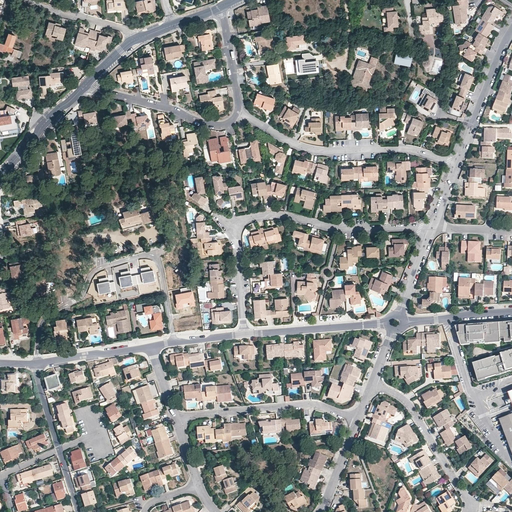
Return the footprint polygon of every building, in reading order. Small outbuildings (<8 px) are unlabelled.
[(109,8),(114,8),(114,9),(117,9),(117,10),(125,10),(124,0),(106,0),(107,3),(109,3),(109,8)] [(153,2),(152,0),(143,0),(135,2),(137,13),(148,10),(150,9),(151,12),(153,11),(151,2),(153,2)] [(462,24),(465,20),(465,15),(466,15),(466,9),(468,9),(467,4),(457,5),(452,6),(455,25),(462,24)] [(249,26),(262,24),(262,22),(269,21),(267,5),(257,7),(257,9),(251,11),(251,12),(247,12),(249,26)] [(397,17),(397,11),(393,12),(393,7),(386,8),(387,13),(388,27),(391,27),(391,30),(394,29),(394,27),(398,26),(398,20),(397,17)] [(489,8),(488,8),(481,19),(489,24),(491,20),(492,20),(493,18),(496,14),(498,15),(501,11),(494,7),(493,7),(492,7),(489,8)] [(436,9),(426,9),(427,17),(426,17),(426,20),(423,21),(423,25),(419,25),(420,35),(424,34),(424,30),(429,30),(429,23),(434,23),(434,25),(439,24),(439,22),(443,22),(443,12),(436,12),(436,9)] [(489,30),(491,30),(493,27),(489,24),(481,19),(474,31),(477,33),(485,37),(489,30)] [(49,22),(46,33),(63,38),(66,29),(60,27),(55,26),(55,24),(49,22)] [(88,34),(88,36),(83,35),(83,33),(84,30),(79,29),(75,43),(80,45),(79,47),(85,49),(86,46),(90,47),(94,31),(89,30),(88,34)] [(199,41),(200,41),(202,50),(212,49),(211,41),(209,34),(211,34),(210,29),(202,30),(202,32),(203,35),(199,36),(198,36),(199,41)] [(102,37),(102,39),(98,38),(99,36),(100,33),(94,31),(90,47),(95,49),(95,50),(102,51),(104,49),(105,43),(109,44),(111,37),(107,36),(107,38),(102,37)] [(3,42),(2,45),(0,44),(0,51),(0,52),(1,52),(2,49),(6,51),(6,50),(13,52),(12,55),(19,58),(21,53),(8,48),(9,45),(12,46),(16,35),(9,33),(5,43),(3,42)] [(63,40),(63,38),(46,33),(44,38),(56,42),(57,39),(63,40)] [(476,47),(481,51),(484,48),(483,46),(483,44),(486,38),(485,37),(477,33),(474,40),(472,45),(476,47)] [(254,42),(256,42),(258,50),(260,49),(260,55),(269,53),(269,52),(273,51),(272,47),(270,47),(269,39),(272,39),(271,34),(253,37),(254,42)] [(305,35),(285,37),(286,50),(302,49),(302,44),(306,43),(305,35)] [(463,52),(463,53),(464,53),(462,56),(470,61),(473,56),(468,52),(469,50),(467,48),(470,44),(465,40),(462,45),(458,46),(459,52),(463,51),(463,52)] [(173,59),(173,57),(181,56),(181,53),(180,46),(180,45),(164,48),(164,51),(166,57),(166,60),(173,59)] [(303,60),(297,61),(298,74),(318,73),(318,65),(320,65),(319,60),(316,60),(315,54),(310,54),(302,55),(303,60)] [(414,58),(397,54),(395,66),(411,70),(414,58)] [(142,69),(147,68),(148,71),(148,72),(154,71),(152,57),(140,59),(142,69)] [(372,57),(369,64),(375,66),(378,59),(376,58),(372,57)] [(205,75),(204,76),(203,70),(204,70),(209,69),(208,65),(215,64),(214,59),(202,61),(203,66),(200,67),(199,62),(193,63),(197,84),(207,82),(205,75)] [(356,68),(359,69),(353,86),(365,91),(372,73),(373,74),(375,66),(369,64),(370,62),(367,61),(366,63),(359,60),(356,68)] [(268,74),(270,74),(271,84),(281,82),(277,64),(266,65),(268,74)] [(359,69),(356,68),(350,85),(353,86),(359,69)] [(122,82),(126,81),(133,80),(131,70),(120,72),(120,74),(117,75),(118,81),(122,80),(122,82)] [(39,76),(40,86),(46,86),(51,85),(51,88),(65,87),(63,72),(60,73),(49,74),(49,75),(39,76)] [(464,74),(462,79),(459,87),(461,88),(459,92),(466,95),(472,77),(464,74)] [(503,83),(504,83),(503,87),(502,87),(498,97),(509,101),(511,95),(510,95),(508,94),(511,86),(511,82),(510,81),(511,77),(506,75),(503,83)] [(30,84),(29,76),(12,78),(13,86),(18,85),(19,91),(16,91),(17,99),(24,98),(24,96),(26,95),(26,97),(27,99),(32,99),(31,89),(28,90),(27,84),(30,84)] [(187,86),(185,76),(169,79),(171,89),(179,88),(187,86)] [(424,87),(421,91),(425,94),(428,95),(422,106),(430,111),(436,100),(432,98),(434,93),(424,87)] [(210,105),(210,103),(213,103),(213,107),(214,110),(219,109),(219,106),(223,105),(222,96),(215,98),(214,98),(214,100),(212,100),(211,96),(214,95),(216,95),(215,91),(207,92),(208,94),(199,96),(201,107),(205,106),(210,105)] [(451,108),(460,112),(466,95),(459,92),(458,97),(456,96),(453,104),(451,108)] [(254,102),(262,105),(262,107),(270,110),(274,98),(265,95),(257,93),(256,97),(254,102)] [(428,95),(425,94),(419,104),(422,106),(428,95)] [(498,102),(497,104),(496,103),(493,110),(504,114),(505,115),(510,101),(509,101),(498,97),(496,101),(498,102)] [(18,129),(17,122),(15,122),(15,119),(16,119),(15,114),(14,115),(13,113),(15,110),(8,106),(6,110),(8,111),(9,116),(0,117),(0,129),(0,132),(18,129)] [(280,116),(283,118),(289,122),(287,124),(292,127),(297,120),(295,119),(297,117),(299,114),(298,113),(300,110),(294,107),(293,110),(285,106),(280,116)] [(395,123),(394,113),(394,108),(388,109),(380,109),(380,114),(379,114),(380,130),(384,130),(384,129),(384,127),(390,123),(395,123)] [(83,110),(78,111),(78,114),(79,119),(84,118),(85,124),(96,123),(94,112),(89,113),(84,114),(83,112),(83,110)] [(130,112),(130,110),(125,111),(125,114),(125,115),(121,116),(114,117),(116,128),(127,126),(126,120),(132,119),(131,114),(130,112)] [(412,123),(412,125),(411,124),(407,133),(414,136),(415,134),(416,131),(419,132),(423,122),(413,118),(414,116),(408,113),(405,122),(409,123),(409,121),(412,123)] [(145,117),(143,118),(143,116),(137,117),(136,114),(131,114),(132,119),(132,121),(137,121),(138,126),(138,127),(149,125),(147,115),(145,116),(145,117)] [(356,130),(356,126),(362,126),(362,127),(368,127),(368,114),(356,114),(356,116),(351,116),(351,117),(351,128),(351,130),(356,130)] [(336,126),(343,126),(343,128),(351,128),(351,117),(344,117),(344,116),(335,116),(336,126)] [(160,127),(161,127),(162,133),(161,133),(162,138),(164,139),(166,139),(167,137),(167,136),(175,135),(173,125),(169,125),(165,126),(165,122),(164,119),(159,120),(160,127)] [(312,119),(312,123),(308,123),(308,127),(305,127),(305,132),(314,132),(315,134),(320,134),(320,119),(312,119)] [(80,151),(75,122),(68,123),(69,127),(63,129),(65,139),(60,140),(62,152),(67,151),(69,158),(75,157),(74,155),(74,154),(73,154),(72,153),(73,152),(74,151),(80,151)] [(436,138),(438,138),(437,140),(437,142),(442,145),(444,141),(447,143),(451,134),(448,132),(447,134),(442,132),(443,129),(436,126),(432,136),(436,138)] [(491,142),(497,143),(497,138),(511,138),(511,133),(510,134),(510,129),(504,129),(489,129),(489,142),(491,142)] [(193,152),(192,148),(194,147),(194,144),(196,143),(195,133),(186,134),(187,141),(181,142),(183,150),(184,156),(189,156),(188,152),(193,152)] [(223,146),(224,151),(219,152),(217,152),(217,150),(219,150),(217,138),(207,140),(211,159),(217,158),(218,160),(218,161),(225,160),(226,162),(230,161),(227,142),(226,137),(219,138),(221,146),(223,146)] [(251,145),(249,148),(239,149),(241,164),(245,164),(246,161),(246,160),(246,158),(253,157),(253,159),(260,158),(257,140),(250,141),(251,145)] [(481,147),(483,148),(483,159),(494,159),(494,154),(495,154),(495,148),(491,148),(491,142),(489,142),(485,142),(482,142),(481,147)] [(270,152),(275,155),(274,158),(276,161),(278,161),(278,164),(276,165),(275,169),(277,172),(281,173),(283,162),(283,160),(284,160),(285,155),(282,152),(282,151),(271,144),(269,147),(270,152)] [(60,170),(58,154),(46,156),(47,162),(49,162),(49,164),(47,164),(48,168),(42,169),(43,171),(44,178),(50,177),(50,175),(54,174),(54,171),(60,170)] [(308,161),(304,160),(304,162),(300,161),(295,159),(293,166),(295,167),(294,171),(305,173),(305,172),(310,173),(310,172),(313,163),(308,161)] [(397,162),(387,162),(387,171),(393,171),(396,171),(396,175),(397,181),(401,181),(405,181),(406,180),(406,171),(411,171),(411,170),(411,162),(402,162),(402,164),(397,164),(397,162)] [(314,176),(318,177),(317,179),(317,180),(319,180),(319,181),(326,183),(328,176),(326,174),(328,166),(318,163),(317,164),(313,163),(310,172),(315,173),(314,176)] [(366,167),(366,171),(363,171),(363,167),(358,167),(358,175),(358,178),(363,178),(363,176),(368,176),(372,176),(373,178),(378,178),(377,166),(366,167)] [(353,167),(353,169),(340,169),(341,179),(349,179),(354,179),(354,175),(358,175),(358,167),(353,167)] [(430,177),(428,177),(426,177),(426,172),(426,167),(416,167),(416,182),(417,182),(417,187),(419,187),(428,187),(430,187),(430,177)] [(38,170),(38,174),(35,176),(33,177),(33,175),(26,176),(28,184),(34,184),(34,186),(45,185),(44,178),(43,171),(42,169),(38,170)] [(476,183),(476,179),(481,179),(481,174),(482,174),(483,174),(483,173),(483,172),(483,171),(482,170),(471,169),(471,171),(469,171),(469,183),(476,183)] [(213,184),(215,183),(216,185),(214,188),(215,191),(217,193),(222,192),(223,190),(228,189),(228,187),(227,182),(222,182),(221,175),(217,176),(217,175),(212,176),(213,184)] [(201,176),(194,178),(196,192),(193,193),(190,197),(202,205),(205,200),(203,199),(205,197),(201,176)] [(252,194),(258,194),(262,193),(262,195),(267,194),(266,186),(265,182),(251,184),(252,194)] [(272,194),(272,192),(283,194),(286,185),(272,182),(271,185),(266,186),(267,194),(267,195),(272,194)] [(466,187),(470,187),(470,189),(466,189),(466,197),(483,197),(483,189),(478,189),(478,184),(476,183),(469,183),(466,183),(466,187)] [(242,196),(240,185),(228,187),(228,189),(229,198),(230,198),(235,198),(242,196)] [(423,206),(423,201),(423,197),(425,197),(425,192),(428,192),(428,187),(419,187),(419,192),(413,193),(414,206),(415,206),(422,206),(423,206)] [(296,198),(301,199),(305,200),(304,203),(312,206),(314,199),(312,199),(314,192),(299,189),(296,198)] [(387,208),(387,199),(382,199),(381,194),(376,194),(376,197),(371,197),(371,209),(378,209),(382,209),(382,212),(387,212),(387,208)] [(393,208),(393,204),(396,204),(396,207),(403,207),(402,195),(398,195),(398,194),(392,194),(392,195),(387,195),(387,199),(387,208),(393,208)] [(341,204),(347,204),(352,204),(352,205),(357,205),(358,205),(358,195),(341,196),(341,204)] [(40,202),(39,196),(21,199),(22,204),(25,203),(26,204),(25,204),(25,208),(26,208),(27,212),(35,211),(35,209),(38,208),(38,207),(42,206),(41,202),(40,202)] [(330,210),(330,207),(341,207),(341,204),(341,196),(329,196),(329,202),(326,202),(326,205),(323,205),(324,210),(330,210)] [(217,203),(223,207),(225,204),(230,203),(230,198),(229,198),(218,200),(217,201),(217,203)] [(498,198),(497,209),(506,209),(511,209),(511,211),(511,210),(511,203),(511,198),(498,198)] [(455,210),(455,219),(476,220),(476,207),(457,206),(457,211),(455,210)] [(143,228),(142,224),(153,221),(153,220),(150,210),(141,213),(139,207),(126,210),(126,211),(123,212),(125,217),(120,219),(121,224),(124,233),(135,230),(143,228)] [(25,219),(14,221),(17,238),(35,235),(33,227),(30,228),(29,224),(26,223),(25,219)] [(207,231),(204,231),(203,222),(196,222),(197,238),(201,238),(208,237),(207,231)] [(264,230),(267,240),(275,238),(276,241),(276,242),(281,241),(279,234),(278,234),(277,227),(273,228),(274,229),(268,231),(268,229),(264,230)] [(250,245),(258,243),(259,245),(262,244),(264,250),(268,248),(267,244),(267,243),(267,240),(264,230),(263,228),(258,229),(258,231),(259,232),(256,233),(251,234),(251,236),(249,236),(250,238),(249,238),(250,245)] [(311,241),(307,240),(305,239),(306,236),(307,234),(293,230),(292,236),(299,238),(297,245),(304,247),(303,249),(308,251),(311,241)] [(314,252),(315,249),(320,251),(325,252),(327,244),(323,243),(324,240),(318,239),(316,238),(317,236),(312,235),(311,241),(308,251),(314,252)] [(218,244),(218,241),(211,242),(211,237),(208,237),(201,238),(201,243),(204,243),(205,249),(207,249),(208,254),(221,253),(220,248),(218,248),(218,244)] [(393,244),(395,244),(395,247),(393,247),(388,247),(389,254),(394,254),(394,256),(400,256),(400,253),(403,253),(407,244),(407,239),(391,239),(391,244),(393,244)] [(461,251),(465,251),(469,251),(468,255),(473,255),(473,264),(482,264),(482,255),(480,255),(480,251),(481,243),(469,243),(469,242),(462,242),(461,251)] [(437,252),(436,259),(442,259),(442,263),(441,268),(449,268),(450,244),(446,244),(445,248),(439,248),(439,252),(437,252)] [(366,247),(366,256),(379,256),(379,246),(375,247),(369,247),(366,247)] [(352,249),(347,249),(347,257),(340,257),(340,269),(348,269),(348,267),(348,264),(353,264),(353,262),(357,262),(357,256),(357,252),(357,247),(352,247),(352,249)] [(501,260),(502,250),(493,250),(493,248),(493,247),(487,247),(487,251),(487,255),(487,260),(501,260)] [(261,262),(262,268),(262,274),(268,274),(273,273),(272,268),(272,261),(261,262)] [(20,262),(10,263),(11,270),(11,275),(12,278),(22,276),(20,262)] [(222,274),(220,274),(220,270),(219,270),(219,263),(209,264),(210,280),(223,279),(222,274)] [(151,271),(150,267),(142,269),(143,274),(137,276),(138,283),(145,282),(145,284),(158,281),(155,270),(151,271)] [(134,284),(138,283),(137,276),(133,277),(131,269),(121,272),(122,277),(119,278),(122,290),(135,287),(134,284)] [(385,287),(386,284),(388,285),(392,275),(382,272),(378,280),(375,279),(374,282),(385,287)] [(271,288),(271,286),(282,285),(281,273),(273,273),(268,274),(268,278),(268,280),(265,280),(265,288),(271,288)] [(314,278),(315,273),(307,273),(307,278),(307,282),(306,286),(302,286),(302,282),(297,282),(296,291),(301,290),(301,292),(306,292),(308,297),(310,296),(312,301),(315,300),(315,296),(313,292),(317,290),(316,287),(316,278),(314,278)] [(52,276),(36,277),(36,295),(46,295),(45,282),(52,282),(52,276)] [(116,290),(114,281),(110,282),(108,276),(99,278),(101,283),(99,284),(102,294),(116,290)] [(447,278),(443,278),(429,277),(428,293),(431,293),(440,294),(442,294),(443,288),(446,288),(447,278)] [(221,291),(221,288),(223,288),(223,279),(210,280),(211,287),(213,287),(213,292),(214,298),(224,297),(224,291),(221,291)] [(459,296),(471,296),(471,289),(475,289),(476,285),(476,280),(460,279),(459,296)] [(374,282),(371,289),(383,294),(384,290),(385,287),(374,282)] [(348,295),(350,293),(350,295),(351,302),(355,302),(356,303),(361,302),(361,295),(359,291),(355,291),(354,285),(344,285),(344,288),(344,290),(345,295),(348,295)] [(475,296),(484,297),(484,295),(486,295),(494,296),(495,286),(484,285),(476,285),(475,289),(475,296)] [(0,298),(0,299),(0,300),(0,309),(3,309),(10,307),(8,300),(12,299),(11,292),(7,292),(6,287),(0,288),(0,298)] [(296,294),(305,295),(310,303),(312,301),(310,296),(308,297),(306,292),(301,292),(301,290),(296,291),(296,294)] [(340,304),(340,301),(345,301),(345,295),(344,290),(342,290),(331,291),(332,298),(329,298),(329,305),(337,305),(340,304)] [(430,308),(431,304),(434,303),(439,303),(440,294),(431,293),(430,299),(428,301),(423,301),(422,307),(430,308)] [(270,310),(265,311),(264,299),(254,300),(256,318),(265,317),(265,319),(271,319),(271,317),(270,310)] [(288,310),(286,310),(286,305),(287,305),(287,299),(275,299),(275,310),(270,310),(271,317),(276,317),(276,315),(280,315),(280,314),(282,314),(283,316),(288,316),(288,310)] [(137,311),(137,314),(146,313),(146,315),(152,314),(154,316),(155,321),(153,322),(155,331),(162,330),(160,321),(161,321),(159,308),(157,307),(149,308),(149,304),(137,306),(138,311),(137,311)] [(221,323),(220,321),(225,320),(225,322),(231,322),(230,310),(223,311),(223,307),(216,308),(216,312),(214,312),(215,323),(221,323)] [(112,321),(117,321),(117,323),(119,333),(129,331),(127,319),(125,319),(125,316),(126,316),(125,310),(115,312),(115,315),(110,316),(106,316),(107,326),(113,325),(113,324),(112,321)] [(27,316),(11,319),(14,339),(19,338),(18,334),(18,333),(22,333),(22,334),(28,333),(27,327),(24,328),(23,323),(28,322),(27,316)] [(87,330),(86,327),(89,327),(89,329),(90,332),(94,331),(94,329),(98,329),(97,323),(93,323),(92,318),(77,320),(78,331),(87,330)] [(56,326),(57,330),(54,330),(55,337),(62,336),(63,341),(69,340),(66,319),(57,320),(58,324),(56,324),(56,326)] [(511,320),(511,323),(509,323),(504,324),(504,322),(503,322),(499,323),(500,338),(505,337),(511,336),(511,320)] [(496,338),(495,324),(488,325),(487,322),(483,323),(483,324),(481,324),(481,325),(478,326),(478,323),(469,324),(469,326),(464,327),(464,324),(459,325),(459,327),(456,327),(460,341),(465,341),(470,340),(471,342),(479,341),(479,339),(485,339),(485,343),(489,342),(489,339),(496,338)] [(417,339),(413,339),(413,337),(409,337),(409,339),(407,339),(405,343),(405,351),(410,351),(414,351),(414,353),(418,353),(418,346),(424,346),(423,334),(417,334),(417,337),(417,339)] [(436,335),(432,335),(430,337),(428,337),(428,334),(423,334),(424,346),(428,345),(428,347),(431,350),(434,350),(437,347),(438,347),(441,347),(441,335),(436,335)] [(358,350),(359,350),(358,353),(356,353),(355,357),(366,361),(367,357),(365,356),(368,349),(370,350),(373,343),(361,338),(360,340),(355,338),(355,340),(352,347),(358,350)] [(326,361),(325,349),(333,349),(332,340),(326,340),(326,341),(320,342),(320,341),(315,341),(317,361),(326,361)] [(295,344),(295,346),(289,346),(289,344),(285,345),(285,356),(286,358),(297,357),(302,357),(302,351),(306,351),(305,345),(301,345),(301,342),(295,342),(295,344)] [(280,345),(280,347),(272,347),(272,346),(267,346),(268,358),(273,357),(285,356),(285,345),(285,344),(280,344),(280,345)] [(235,355),(236,355),(244,354),(245,359),(250,359),(253,359),(253,354),(255,354),(254,345),(244,346),(244,348),(240,348),(240,346),(234,347),(235,355)] [(511,351),(511,352),(511,353),(505,354),(498,356),(497,357),(497,356),(493,357),(493,358),(491,359),(491,357),(487,358),(488,361),(484,362),(483,359),(474,362),(475,366),(478,366),(478,369),(476,370),(478,377),(483,375),(484,376),(487,375),(488,377),(496,375),(495,373),(501,371),(509,369),(511,368),(511,351)] [(174,364),(178,364),(179,367),(186,365),(186,363),(190,362),(189,357),(189,353),(184,354),(177,355),(177,354),(173,354),(172,356),(172,360),(173,360),(174,364)] [(200,356),(197,356),(189,357),(190,362),(191,368),(206,365),(205,360),(204,353),(199,353),(200,356)] [(221,360),(217,360),(214,361),(214,359),(213,359),(205,360),(206,365),(206,369),(211,368),(211,370),(222,368),(221,360)] [(95,369),(97,378),(111,374),(110,372),(115,370),(113,363),(113,362),(99,367),(99,368),(97,369),(95,369)] [(127,379),(138,376),(136,368),(138,367),(136,363),(124,368),(125,373),(127,379)] [(442,364),(429,365),(429,372),(433,372),(433,367),(436,367),(436,371),(435,371),(436,379),(443,379),(443,376),(452,375),(459,375),(456,366),(451,366),(447,367),(442,367),(442,364)] [(353,386),(355,382),(357,377),(358,377),(360,378),(362,371),(348,365),(346,371),(344,371),(342,376),(344,377),(342,382),(345,383),(353,386)] [(402,376),(406,376),(408,380),(409,380),(412,384),(419,379),(419,367),(410,368),(406,368),(406,366),(396,367),(396,375),(401,375),(402,375),(402,376)] [(313,382),(314,382),(315,387),(321,386),(321,383),(321,377),(322,377),(321,371),(305,373),(306,384),(313,383),(313,382)] [(83,372),(79,373),(75,374),(74,373),(70,374),(72,383),(85,379),(83,372)] [(292,374),(293,386),(300,385),(307,385),(306,384),(305,373),(292,374)] [(46,379),(49,391),(62,387),(58,375),(46,379)] [(260,379),(263,379),(263,383),(259,383),(259,380),(253,380),(253,383),(251,385),(253,387),(253,390),(264,390),(264,391),(266,392),(268,389),(269,391),(273,391),(274,391),(279,391),(278,384),(273,384),(272,379),(274,378),(272,377),(272,375),(260,376),(260,379)] [(401,379),(405,379),(409,385),(412,384),(409,380),(408,380),(406,376),(402,376),(402,375),(401,375),(401,379)] [(5,381),(5,384),(3,384),(3,390),(8,390),(8,392),(15,392),(16,394),(21,394),(21,380),(17,380),(17,376),(5,376),(5,381)] [(116,396),(118,394),(111,382),(101,389),(106,398),(107,398),(110,403),(118,398),(116,396)] [(201,383),(184,385),(184,386),(185,391),(186,398),(197,397),(197,398),(198,400),(203,400),(202,391),(201,383)] [(345,383),(343,388),(333,384),(329,395),(342,400),(349,397),(351,391),(353,392),(355,387),(353,386),(345,383)] [(152,395),(150,395),(148,390),(150,389),(148,384),(136,388),(141,403),(153,399),(152,395)] [(207,399),(207,396),(213,396),(213,399),(218,399),(217,386),(217,385),(206,387),(207,390),(202,391),(203,400),(207,399)] [(232,399),(231,385),(217,386),(218,399),(218,402),(222,402),(222,400),(224,400),(224,402),(228,401),(228,400),(232,399)] [(511,387),(507,389),(511,403),(511,413),(499,419),(511,452),(511,387)] [(81,403),(81,401),(93,398),(90,388),(73,393),(77,404),(81,403)] [(433,406),(432,405),(442,399),(437,390),(432,393),(431,392),(420,398),(423,404),(425,403),(428,409),(433,406)] [(328,397),(342,403),(351,399),(353,392),(351,391),(349,397),(342,400),(329,395),(328,397)] [(276,397),(276,404),(285,403),(284,396),(276,397)] [(156,409),(154,410),(153,407),(155,407),(154,403),(156,402),(155,398),(153,399),(141,403),(144,413),(146,418),(160,413),(158,408),(156,409)] [(387,419),(386,418),(388,413),(389,413),(390,414),(393,415),(396,408),(390,406),(390,404),(385,402),(383,403),(381,406),(380,409),(379,408),(376,415),(375,414),(373,418),(374,419),(382,422),(385,423),(387,419)] [(58,406),(59,410),(60,414),(59,414),(60,418),(70,415),(67,403),(58,406)] [(109,414),(114,422),(122,417),(115,405),(107,410),(109,414)] [(22,424),(22,422),(28,422),(28,410),(13,411),(14,415),(12,415),(12,421),(9,421),(9,427),(18,427),(18,424),(22,424)] [(436,417),(442,428),(445,426),(447,430),(450,429),(455,426),(449,417),(450,416),(447,410),(436,417)] [(67,433),(75,431),(70,415),(60,418),(61,421),(62,421),(63,425),(64,429),(66,429),(67,433)] [(299,419),(292,419),(287,420),(286,418),(281,418),(281,420),(282,427),(287,426),(287,432),(301,431),(299,419)] [(311,429),(313,429),(314,434),(326,433),(326,430),(328,430),(328,431),(332,430),(332,423),(328,423),(328,421),(323,421),(322,419),(320,420),(320,418),(314,418),(315,421),(310,421),(311,429)] [(384,442),(389,430),(380,427),(382,422),(374,419),(373,423),(373,424),(376,425),(371,437),(384,442)] [(263,427),(264,432),(276,431),(277,433),(282,433),(282,427),(281,420),(272,421),(272,423),(269,423),(268,421),(259,422),(261,427),(263,427)] [(224,427),(224,429),(220,429),(216,430),(217,439),(222,439),(232,438),(231,423),(224,424),(224,427)] [(242,438),(241,435),(246,435),(246,423),(240,423),(235,424),(235,423),(231,423),(232,438),(232,439),(242,438)] [(413,432),(412,433),(410,430),(412,429),(409,424),(399,430),(396,438),(407,443),(410,446),(419,441),(413,432)] [(114,429),(117,433),(119,437),(118,437),(122,444),(131,439),(129,436),(128,436),(121,425),(114,429)] [(197,426),(198,435),(205,435),(205,438),(206,442),(217,441),(217,439),(216,430),(216,428),(211,428),(210,425),(197,426)] [(166,434),(165,434),(162,426),(151,430),(155,443),(168,438),(166,434)] [(311,429),(312,437),(326,436),(326,433),(314,434),(313,429),(311,429)] [(447,430),(441,434),(448,447),(455,443),(457,441),(450,429),(447,430)] [(35,447),(36,449),(49,443),(48,442),(49,442),(48,439),(47,440),(44,434),(27,442),(30,449),(33,448),(35,447)] [(457,447),(458,446),(460,449),(459,450),(458,450),(461,455),(473,448),(466,437),(457,441),(455,443),(457,447)] [(164,456),(171,454),(168,447),(170,447),(169,442),(170,442),(168,438),(155,443),(157,451),(156,451),(158,456),(164,454),(164,456)] [(396,438),(395,441),(405,445),(407,448),(410,446),(407,443),(396,438)] [(6,462),(17,457),(17,455),(22,453),(19,446),(2,453),(6,462)] [(126,450),(127,451),(122,455),(122,454),(118,458),(125,466),(134,459),(138,456),(131,447),(126,450)] [(86,467),(85,463),(81,450),(72,453),(73,456),(71,457),(76,471),(86,467)] [(424,450),(414,457),(421,470),(432,464),(430,460),(429,461),(426,457),(427,456),(424,450)] [(322,471),(325,464),(324,463),(325,460),(326,461),(327,457),(316,452),(313,460),(310,467),(322,471)] [(474,470),(479,474),(482,470),(484,472),(486,470),(494,461),(487,454),(481,460),(480,460),(477,462),(476,461),(471,466),(471,467),(473,466),(475,468),(474,470)] [(125,466),(118,458),(105,468),(106,468),(110,473),(113,477),(125,466)] [(165,474),(169,473),(172,472),(173,474),(178,472),(175,463),(162,467),(163,470),(159,471),(161,478),(166,477),(165,474)] [(438,473),(436,474),(433,468),(434,467),(432,464),(421,470),(427,480),(426,481),(428,485),(441,478),(438,473)] [(32,471),(35,480),(53,474),(50,465),(32,471)] [(223,465),(214,468),(219,481),(224,480),(228,478),(223,465)] [(318,482),(316,481),(318,476),(320,476),(322,471),(310,467),(310,466),(308,471),(305,470),(300,481),(311,485),(310,487),(314,489),(318,482)] [(471,466),(469,468),(478,478),(484,472),(482,470),(479,474),(474,470),(475,468),(473,466),(471,467),(471,466)] [(149,484),(152,483),(157,481),(158,485),(163,484),(161,478),(159,471),(158,469),(141,475),(145,490),(150,488),(149,484)] [(22,482),(23,484),(35,480),(32,471),(17,475),(19,482),(22,482)] [(499,472),(492,479),(501,487),(498,489),(501,492),(505,488),(510,483),(499,472)] [(92,488),(91,484),(88,474),(79,477),(82,487),(83,491),(92,488)] [(356,474),(356,479),(351,479),(352,490),(354,490),(362,489),(362,474),(356,474)] [(237,489),(237,488),(240,486),(238,481),(234,482),(232,477),(228,478),(224,480),(225,484),(228,493),(237,489)] [(130,478),(113,483),(115,493),(116,495),(122,494),(121,491),(126,490),(129,489),(130,492),(130,494),(134,492),(130,478)] [(63,481),(53,484),(58,500),(66,497),(65,494),(64,492),(66,492),(63,481)] [(97,503),(95,496),(94,497),(92,492),(93,492),(92,488),(83,491),(82,491),(83,495),(82,495),(86,506),(97,503)] [(411,511),(414,506),(409,504),(410,499),(403,488),(401,489),(400,494),(402,498),(399,499),(400,501),(398,502),(400,505),(397,511),(411,511)] [(354,490),(354,498),(358,498),(359,505),(359,507),(367,507),(367,500),(365,500),(364,489),(362,489),(354,490)] [(297,507),(296,506),(307,499),(304,495),(302,496),(300,491),(296,493),(295,491),(285,497),(294,511),(298,509),(297,507)] [(444,511),(451,508),(450,506),(455,503),(448,491),(437,499),(441,505),(440,506),(443,511),(444,511)] [(248,511),(252,510),(250,508),(256,501),(258,503),(259,496),(253,492),(251,495),(250,494),(247,496),(248,497),(246,499),(245,499),(243,501),(242,500),(237,504),(245,511),(246,510),(247,511),(248,511)] [(19,511),(28,509),(24,493),(15,496),(17,500),(17,501),(16,501),(19,511)] [(190,502),(181,505),(180,503),(173,506),(174,511),(190,511),(192,511),(191,506),(190,502)] [(430,511),(425,502),(419,505),(415,503),(414,506),(411,511),(430,511)] [(450,506),(451,508),(444,511),(450,511),(451,511),(455,509),(455,508),(456,506),(456,504),(455,503),(450,506)]
